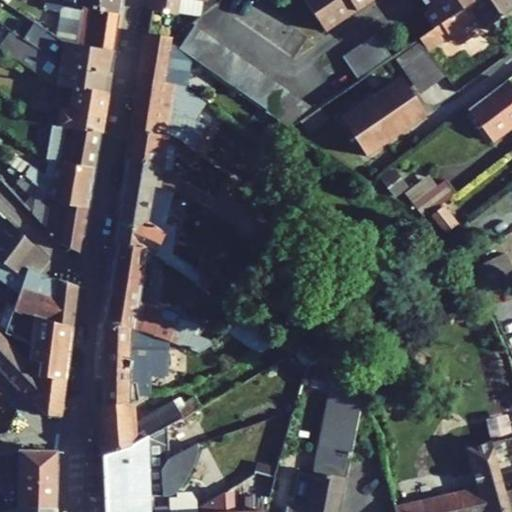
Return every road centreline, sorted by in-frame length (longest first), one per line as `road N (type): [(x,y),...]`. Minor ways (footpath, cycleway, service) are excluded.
road 1 (residential): [(135,0),(95,241),(76,436)]
road 2 (unknown): [(418,0),(349,43),(283,54)]
